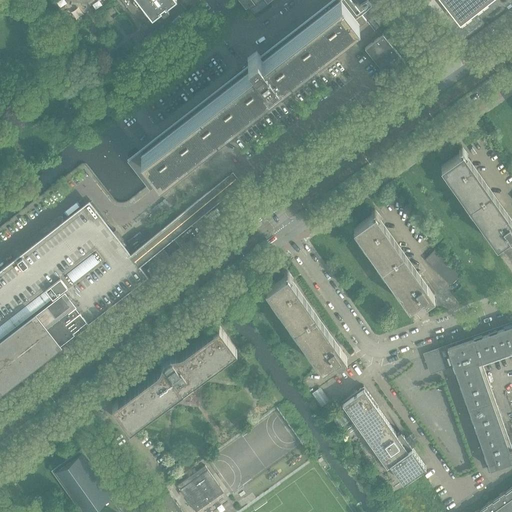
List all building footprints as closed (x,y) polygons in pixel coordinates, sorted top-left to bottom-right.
[(70,0),(71,1),(87,3),(90,0),(121,0),(141,25),(161,10),(164,13),(169,9),(166,6),(173,0),(70,0)] [(183,162),(366,19),(351,0),(331,0),(272,47),(270,48),(261,55),(257,51),(247,58),(251,63),(246,67),(162,132),(149,142),(141,148),(139,149),(127,159),(148,186),(150,188),(164,177),(171,172),(183,162)] [(238,0),(246,9),(249,6),(253,12),(268,1),(266,0),(238,0)] [(434,0),(459,31),(498,0),(434,0)] [(152,47),(167,35),(160,26),(145,38),(152,47)] [(402,58),(390,42),(383,33),(365,48),(369,54),(370,53),(384,72),(387,76),(405,62),(402,58)] [(511,221),(466,155),(462,151),(441,166),(497,244),(505,238),(508,243),(511,240),(511,221)] [(0,386),(1,386),(2,386),(1,385),(3,384),(7,380),(12,376),(14,375),(15,375),(16,375),(15,374),(17,372),(22,369),(28,364),(29,364),(30,364),(29,363),(35,358),(43,353),(44,353),(44,352),(57,342),(58,341),(71,330),(72,331),(73,330),(74,330),(73,329),(74,328),(79,324),(86,318),(87,319),(88,319),(87,318),(94,312),(101,308),(102,307),(101,307),(115,296),(115,297),(116,296),(119,293),(129,285),(129,286),(130,285),(143,274),(144,275),(145,274),(144,273),(143,274),(133,261),(133,260),(133,259),(132,260),(122,246),(122,245),(121,245),(113,235),(111,232),(111,231),(110,231),(100,218),(100,217),(99,217),(89,204),(89,203),(89,202),(88,203),(74,213),(74,214),(73,214),(74,214),(60,225),(60,224),(60,225),(59,225),(59,226),(46,236),(45,236),(45,237),(32,247),(31,247),(31,248),(18,258),(17,258),(16,259),(3,270),(2,269),(2,270),(1,270),(2,271),(0,271),(0,386)] [(194,212),(191,215),(196,221),(199,218),(194,212)] [(426,285),(378,217),(375,212),(373,214),(372,212),(371,212),(373,214),(354,228),(409,306),(417,300),(421,305),(434,295),(426,285)] [(185,242),(196,234),(191,227),(180,235),(185,242)] [(159,245),(170,236),(165,229),(154,238),(159,245)] [(134,247),(145,238),(140,231),(128,240),(134,247)] [(429,264),(438,255),(434,250),(425,259),(429,264)] [(434,268),(443,259),(438,255),(429,264),(434,268)] [(438,272),(447,263),(443,259),(434,268),(438,272)] [(442,276),(451,267),(447,263),(438,272),(442,276)] [(446,281),(455,272),(451,267),(442,276),(446,281)] [(450,285),(459,276),(455,272),(446,281),(450,285)] [(339,347),(291,279),(288,274),(267,289),(291,323),(322,368),(330,362),(333,367),(334,366),(337,363),(338,363),(346,357),(339,347)] [(181,390),(204,373),(202,370),(209,365),(211,368),(224,358),(222,356),(228,351),(230,354),(237,349),(219,324),(213,329),(183,351),(180,353),(175,353),(175,350),(170,351),(165,353),(161,357),(159,362),(162,363),(160,367),(157,370),(118,399),(112,404),(130,428),(136,423),(134,420),(137,418),(139,421),(146,416),(144,413),(151,409),(152,411),(165,402),(163,399),(170,394),(172,397),(179,392),(177,389),(179,387),(181,390)] [(511,460),(511,446),(510,441),(501,417),(483,364),(511,354),(511,324),(426,355),(432,370),(452,362),(490,469),(498,466),(511,460)] [(397,434),(383,415),(373,401),(374,400),(363,386),(340,402),(355,423),(356,422),(387,465),(390,463),(403,481),(402,481),(403,482),(410,477),(412,480),(422,474),(419,470),(425,466),(425,465),(425,466),(412,447),(410,448),(404,439),(405,438),(401,431),(397,434)] [(89,511),(114,495),(81,448),(51,470),(81,511),(89,511)] [(224,492),(205,465),(177,485),(196,511),(224,492)] [(511,511),(511,485),(511,486),(511,487),(505,492),(504,491),(498,495),(499,496),(492,501),(491,500),(486,504),(487,505),(480,510),(479,509),(474,511),(511,511)] [(181,511),(180,510),(180,509),(168,493),(169,492),(153,503),(153,504),(154,503),(159,511),(181,511)] [(126,511),(114,495),(89,511),(126,511)]
